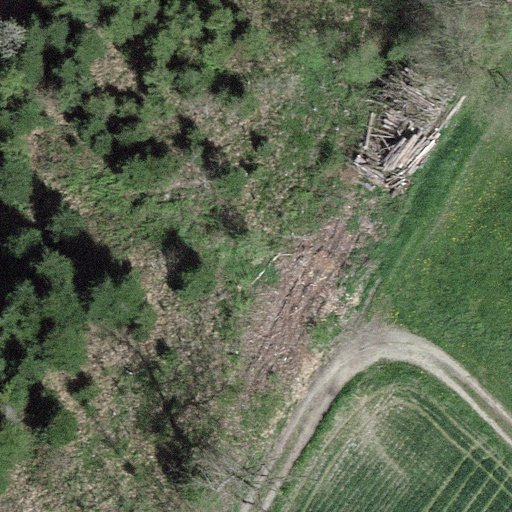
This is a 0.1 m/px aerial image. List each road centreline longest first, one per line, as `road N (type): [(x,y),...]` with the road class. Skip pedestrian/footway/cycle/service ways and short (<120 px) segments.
road 1 (track): [(511,67),(425,187),(360,348),(328,378),(252,511)]
road 2 (track): [(511,431),(441,363),(410,346),(360,348)]
